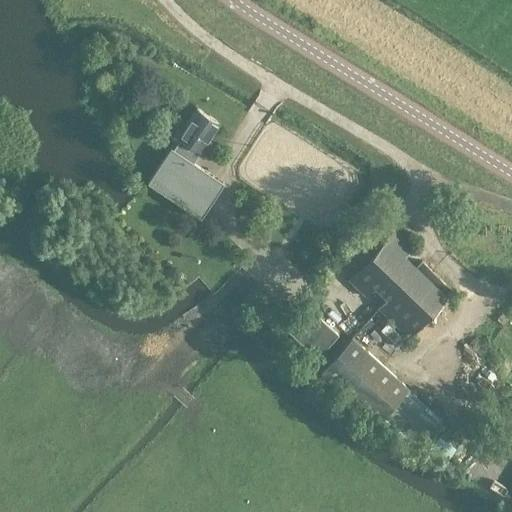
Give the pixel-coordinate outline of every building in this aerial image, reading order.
[(180,139),(199,152),(202,154),(210,140),(208,137),(219,120),(197,106),(177,137),(180,139)] [(199,152),(180,139),(173,149),(170,146),(154,170),(146,182),(200,217),(222,183),(213,176),(195,164),(192,162),(199,152)] [(403,254),(413,245),(394,227),(346,278),(366,295),(374,287),(385,298),(377,308),(408,337),(447,296),(447,295),(451,290),(421,261),(416,266),(403,254)] [(293,315),(266,289),(256,279),(238,296),(247,307),(246,307),(275,334),(293,315)] [(317,357),(338,334),(306,304),(285,327),(317,357)] [(406,388),(351,337),(322,369),(377,420),(406,388)]
